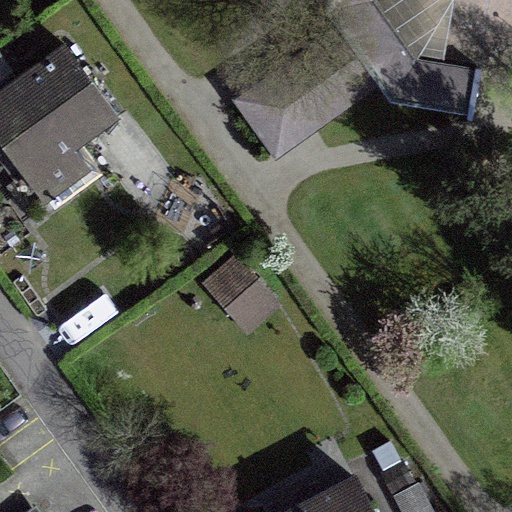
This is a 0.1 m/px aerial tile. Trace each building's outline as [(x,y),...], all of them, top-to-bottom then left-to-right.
[(338,31),(250,93),(286,145),(374,82),(388,102),(465,115),(464,119),(469,120),(473,95),(477,71),(472,70),(472,75),(411,65),(407,59),(405,61),(408,65),(397,73),(355,13),(365,5),(368,9),(370,7),(367,2),(367,0),(325,0),(324,12),(338,31)] [(76,145),(113,117),(62,47),(0,92),(0,144),(40,200),(43,198),(51,210),(98,176),(76,145)] [(235,262),(211,283),(247,323),(271,301),(235,262)] [(295,511),(293,511),(368,511),(353,481),(327,494),(320,486),(292,501),(295,511)] [(429,511),(415,485),(391,497),(398,511),(429,511)]
